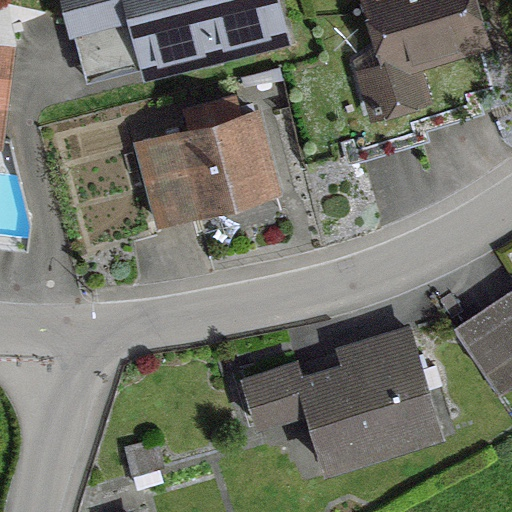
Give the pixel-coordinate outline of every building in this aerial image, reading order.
[(128,8),(144,69),(275,36),(265,0),(58,0),(63,19),(92,10),(94,17),(128,8)] [(367,0),(388,68),(474,41),(461,0),(367,0)] [(133,147),(154,222),(272,190),(251,114),(236,119),(231,100),(181,114),(186,132),(133,147)] [(511,349),(511,289),(451,330),(493,393),(508,383),(494,361),(511,349)] [(296,383),(291,366),(239,383),(246,404),(295,388),(319,466),(435,429),(405,332),(370,343),(374,354),(340,365),(341,369),(296,383)] [(128,477),(160,469),(152,441),(121,449),(128,477)] [(126,511),(122,497),(99,504),(101,511),(126,511)]
